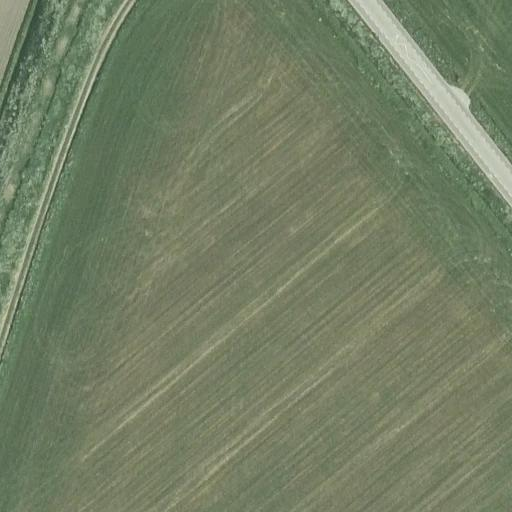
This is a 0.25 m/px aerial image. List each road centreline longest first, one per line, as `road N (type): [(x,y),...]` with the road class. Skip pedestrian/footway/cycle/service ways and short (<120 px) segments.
road 1 (track): [(128,0),(79,100),(0,339)]
road 2 (secondary): [(511,188),(363,0)]
